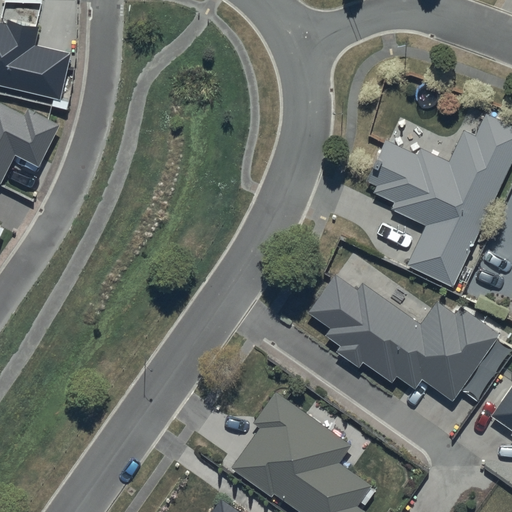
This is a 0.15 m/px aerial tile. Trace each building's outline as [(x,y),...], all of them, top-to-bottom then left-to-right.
[(0,83),(58,97),(69,51),(33,43),(37,26),(8,19),(7,23),(0,21),(0,83)] [(0,181),(0,182),(14,154),(38,166),(59,123),(27,107),(24,113),(0,100),(0,181)] [(453,286),(511,155),(511,125),(484,113),(474,134),(464,129),(450,160),(420,147),(416,153),(384,139),(366,179),(377,184),(374,192),(395,201),(391,210),(425,225),(407,265),(453,286)] [(421,378),(451,399),(499,332),(460,305),(455,312),(437,298),(421,321),(362,280),(358,286),(337,271),(308,312),(329,327),(324,334),(339,344),(335,350),(359,367),(363,361),(392,381),(397,374),(415,386),(421,378)] [(511,384),(491,415),(511,429),(511,430),(510,433),(511,434),(511,437),(506,446),(511,449),(511,384)] [(274,492),(302,511),(363,511),(365,509),(363,508),(377,488),(338,461),(351,443),(275,390),(253,423),(259,427),(230,468),(271,496),(274,492)] [(242,511),(220,497),(209,511),(242,511)]
